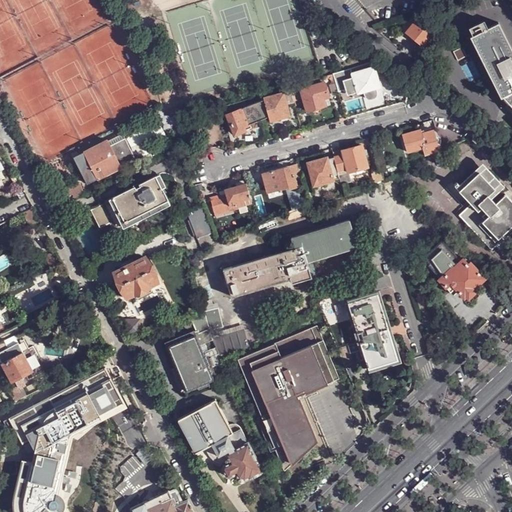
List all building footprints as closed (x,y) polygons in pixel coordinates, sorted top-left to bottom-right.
[(407,32),(423,45),(435,31),(433,29),(434,27),(430,24),(428,26),(426,23),(429,20),(421,13),(415,15),(419,18),(407,32)] [(511,49),(498,22),(470,36),(501,97),(511,93),(511,49)] [(453,51),(457,60),(466,56),(462,47),(453,51)] [(351,69),(353,73),(372,67),(371,63),(351,69)] [(368,98),(371,99),(374,98),(377,96),(377,92),(376,88),(379,87),(380,88),(381,88),(374,66),(372,67),(353,73),(351,69),(339,72),(343,83),(354,80),(358,92),(357,93),(357,94),(365,91),(366,96),(368,98)] [(322,84),(321,78),(291,87),(292,94),(302,91),(302,89),(322,84)] [(302,89),(302,91),(308,111),(326,105),(324,98),(330,96),(325,82),(322,84),(302,89)] [(288,105),(295,103),(292,94),(291,87),(284,89),(285,92),(288,105)] [(269,117),(271,122),(292,116),(288,105),(285,92),(265,98),(265,100),(269,117)] [(245,109),(251,124),(269,117),(265,100),(245,109)] [(244,127),(251,124),(245,109),(228,115),(236,135),(246,130),(244,127)] [(425,156),(440,150),(435,131),(423,134),(421,130),(403,135),(408,152),(423,147),(425,156)] [(114,137),(108,140),(109,142),(121,166),(136,159),(123,133),(120,134),(114,137)] [(109,142),(108,140),(107,139),(86,151),(99,178),(121,166),(109,142)] [(340,178),(342,185),(351,182),(349,172),(368,167),(362,145),(343,150),(333,154),(334,158),(339,174),(340,178)] [(99,178),(86,151),(75,157),(89,183),(99,178)] [(316,185),(318,187),(322,185),(324,183),(334,180),(333,176),(339,174),(334,158),(328,160),(328,159),(320,161),(319,160),(308,163),(314,186),(316,185)] [(491,250),(511,230),(511,201),(509,198),(511,195),(511,192),(502,182),(501,183),(483,163),(459,184),(457,182),(454,184),(472,203),(459,215),(491,250)] [(263,173),(268,192),(289,186),(289,189),(298,187),(295,178),(301,177),(297,164),(284,167),(280,168),(263,173)] [(385,180),(382,169),(373,172),(371,173),(371,175),(374,184),(385,180)] [(394,176),(398,181),(405,178),(403,173),(394,176)] [(110,223),(115,232),(171,204),(163,188),(166,186),(160,174),(156,175),(110,199),(105,201),(105,203),(91,209),(101,227),(110,223)] [(58,192),(64,203),(85,192),(80,182),(58,192)] [(210,198),(215,216),(233,211),(232,207),(253,201),(248,184),(227,190),(228,194),(220,197),(220,196),(210,198)] [(202,204),(188,212),(189,215),(198,237),(213,232),(202,204)] [(304,207),(288,212),(291,219),(305,214),(304,207)] [(24,212),(31,226),(39,222),(31,208),(24,212)] [(224,269),(233,296),(291,278),(293,283),(312,277),(308,262),(313,260),(358,246),(358,245),(350,220),(343,222),(293,238),(295,248),(224,269)] [(217,242),(213,232),(198,237),(203,251),(212,244),(217,242)] [(465,297),(466,298),(468,297),(475,291),(475,289),(474,288),(484,279),(470,264),(468,266),(463,260),(462,262),(442,240),(424,257),(418,251),(411,257),(421,272),(428,266),(440,280),(439,280),(445,287),(450,293),(455,288),(464,298),(465,297)] [(54,252),(46,256),(51,267),(59,263),(54,252)] [(157,281),(145,255),(115,271),(128,296),(135,292),(138,297),(152,290),(149,285),(157,281)] [(317,276),(313,260),(308,262),(312,277),(317,276)] [(363,285),(348,290),(350,299),(366,294),(363,285)] [(334,342),(338,349),(348,345),(354,344),(349,328),(352,327),(345,303),(348,303),(348,302),(347,300),(350,299),(348,290),(347,288),(347,287),(316,301),(321,312),(325,321),(334,342)] [(397,360),(398,363),(401,362),(379,290),(376,291),(377,293),(397,360)] [(365,358),(368,369),(388,363),(388,366),(398,363),(397,360),(377,293),(376,291),(366,294),(350,299),(347,300),(348,302),(348,303),(355,326),(360,342),(362,349),(365,358)] [(360,350),(362,359),(365,358),(362,349),(360,342),(355,326),(348,303),(345,303),(352,327),(357,342),(360,350)] [(177,370),(186,389),(197,384),(197,386),(208,382),(207,381),(216,378),(211,367),(223,361),(221,357),(217,348),(213,338),(211,334),(209,328),(205,313),(190,319),(195,329),(193,330),(166,342),(167,346),(166,347),(167,347),(170,353),(169,353),(169,354),(170,353),(173,360),(172,360),(172,361),(173,360),(176,367),(175,367),(175,368),(177,367),(178,369),(177,370)] [(274,343),(237,359),(284,471),(317,440),(298,395),(339,378),(317,325),(274,343)] [(221,357),(249,345),(245,329),(213,338),(217,348),(221,357)] [(0,351),(10,347),(6,340),(0,342),(0,351)] [(348,345),(338,349),(342,359),(343,363),(353,360),(351,353),(348,345)] [(3,363),(13,381),(34,370),(24,352),(3,363)] [(211,367),(216,378),(228,372),(223,361),(211,367)] [(368,369),(369,372),(388,366),(388,363),(368,369)] [(73,427),(75,429),(126,402),(107,366),(48,397),(73,427)] [(172,371),(182,393),(186,389),(177,370),(172,371)] [(182,393),(197,386),(197,384),(186,389),(182,393)] [(16,401),(28,395),(22,387),(14,387),(9,390),(16,401)] [(62,511),(54,504),(59,485),(66,453),(68,442),(63,441),(64,435),(75,429),(73,427),(48,397),(9,418),(23,443),(30,440),(35,450),(40,459),(23,459),(13,497),(13,506),(13,511),(62,511)] [(239,479),(244,479),(245,478),(248,476),(249,477),(264,469),(248,441),(235,448),(228,435),(233,432),(229,424),(216,399),(179,419),(196,452),(207,447),(211,453),(215,458),(220,461),(223,462),(227,460),(227,462),(224,464),(223,467),(227,475),(230,476),(232,475),(237,472),(239,476),(239,479)] [(228,435),(235,448),(248,441),(247,438),(243,430),(240,426),(237,424),(234,423),(231,424),(229,424),(233,432),(228,435)] [(23,459),(40,459),(35,450),(23,456),(23,459)] [(72,455),(66,453),(59,485),(65,486),(72,455)] [(280,466),(275,468),(278,477),(283,475),(280,466)] [(142,492),(133,474),(119,481),(127,498),(138,492),(139,494),(142,492)] [(195,511),(188,499),(183,501),(177,490),(176,489),(174,489),(170,491),(169,490),(132,508),(133,511),(195,511)]
